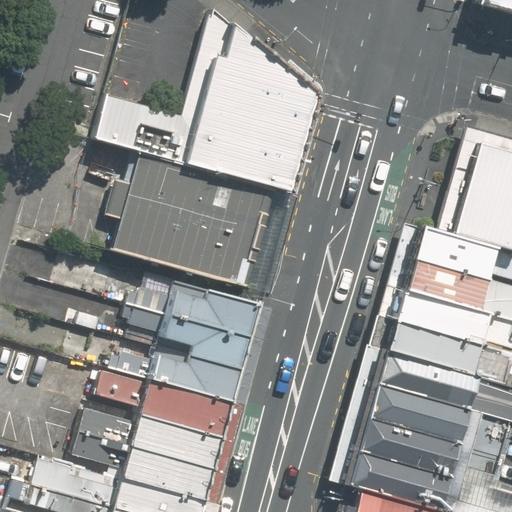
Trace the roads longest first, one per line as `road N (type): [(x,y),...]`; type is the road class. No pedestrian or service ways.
road 1 (primary): [(388,49),(262,511)]
road 2 (secondary): [(388,49),(511,85)]
